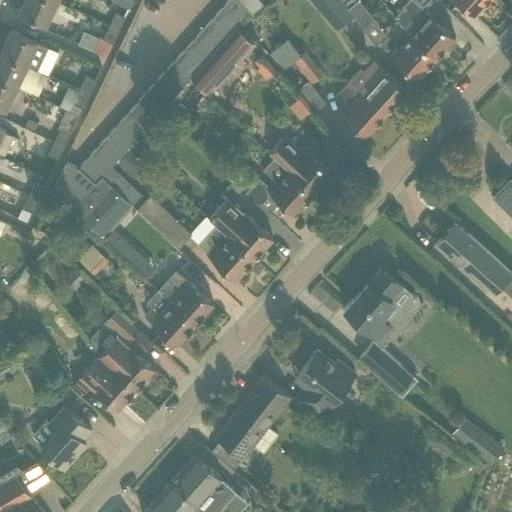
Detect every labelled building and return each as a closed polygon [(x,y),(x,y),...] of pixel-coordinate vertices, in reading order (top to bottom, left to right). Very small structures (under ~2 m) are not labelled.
[(55,0),(54,0),(25,0),(20,11),(44,22),(49,12),(55,0)] [(239,0),(227,0),(224,3),(242,19),(249,11),(239,0)] [(241,0),(252,12),(263,3),(261,0),(241,0)] [(310,0),(337,30),(355,15),(349,7),(342,0),(310,0)] [(375,18),(359,0),(356,0),(349,7),(355,15),(362,26),(375,18)] [(407,0),(394,15),(411,34),(436,57),(455,36),(415,0),(407,0)] [(487,0),(456,0),(474,15),(487,0)] [(224,3),(214,14),(232,30),(236,25),(242,19),(224,3)] [(116,12),(109,26),(118,31),(125,16),(116,12)] [(222,41),(232,30),(214,14),(205,25),(222,41)] [(255,43),(236,25),(232,30),(222,41),(212,52),(203,63),(193,74),(190,76),(210,94),(255,43)] [(205,25),(195,36),(212,52),(222,41),(205,25)] [(113,42),(118,31),(109,26),(104,38),(113,42)] [(36,69),(47,46),(12,29),(1,51),(25,63),(36,69)] [(417,78),(436,57),(411,34),(402,44),(397,41),(388,51),(417,78)] [(195,36),(185,47),(203,63),(212,52),(195,36)] [(193,74),(203,63),(185,47),(175,58),(193,74)] [(15,84),(25,63),(1,51),(0,53),(0,77),(15,85),(15,84)] [(322,73),(305,51),(294,60),(311,81),(322,73)] [(175,58),(166,69),(183,84),(190,76),(193,74),(175,58)] [(386,112),(407,89),(373,58),(353,82),(361,89),(386,112)] [(166,69),(156,80),(174,95),(183,84),(166,69)] [(85,76),(79,89),(88,94),(95,80),(85,76)] [(15,85),(0,77),(0,104),(4,107),(15,85)] [(164,106),(174,95),(156,80),(146,91),(164,106)] [(325,101),(309,81),(298,89),(315,110),(325,101)] [(88,94),(79,89),(69,84),(59,105),(67,109),(78,114),(88,94)] [(386,112),(361,89),(347,104),(352,109),(345,117),(365,135),(386,112)] [(146,91),(137,101),(154,117),(164,106),(146,91)] [(144,128),(154,117),(137,101),(127,112),(144,128)] [(64,122),(61,129),(69,133),(78,114),(67,109),(61,121),(64,122)] [(144,128),(127,112),(117,123),(135,139),(144,128)] [(135,139),(117,123),(107,134),(125,150),(135,139)] [(57,158),(69,133),(61,129),(60,128),(48,154),(57,158)] [(107,134),(98,145),(115,161),(125,150),(107,134)] [(332,171),(317,158),(303,145),(300,148),(285,134),(269,151),(274,156),(289,170),(313,192),(332,171)] [(106,171),(115,161),(98,145),(88,156),(106,171)] [(78,167),(96,182),(106,171),(88,156),(78,167)] [(294,213),(313,192),(289,170),(274,156),(263,168),(273,178),(265,187),(294,213)] [(248,188),(259,176),(242,159),(231,170),(248,188)] [(96,182),(78,167),(66,161),(54,186),(53,189),(73,208),(96,182)] [(106,180),(75,215),(102,240),(113,228),(133,205),(106,180)] [(29,194),(38,199),(44,186),(35,182),(29,194)] [(38,199),(29,194),(23,207),(32,211),(38,199)] [(192,233),(151,194),(137,208),(178,247),(192,233)] [(215,223),(254,258),(273,237),(227,196),(208,217),(215,223)] [(496,290),(511,272),(455,221),(436,242),(451,255),(474,276),(476,273),(496,290)] [(235,279),(254,258),(215,223),(198,242),(207,250),(205,252),(235,279)] [(93,243),(79,257),(96,274),(109,260),(93,243)] [(381,317),(407,287),(397,279),(397,280),(393,276),(394,276),(389,272),(389,273),(385,270),(386,269),(380,264),(376,269),(377,270),(375,273),(374,272),(372,274),(373,274),(371,277),(370,276),(363,285),(356,294),(355,293),(352,296),(353,297),(344,307),(380,339),(392,326),(381,317)] [(75,288),(86,278),(74,265),(63,276),(75,288)] [(26,268),(7,288),(22,310),(42,288),(26,268)] [(171,300),(170,301),(195,323),(213,302),(178,270),(160,291),(171,300)] [(176,344),(195,323),(170,301),(160,311),(154,306),(145,316),(176,344)] [(99,354),(98,355),(136,388),(154,367),(122,338),(124,336),(142,353),(153,341),(116,308),(86,342),(99,354)] [(374,340),(359,357),(402,396),(409,388),(404,384),(413,374),(374,340)] [(304,384),(294,397),(320,418),(356,373),(337,359),(335,362),(316,348),(299,371),(303,374),(299,380),(304,384)] [(0,378),(16,369),(7,353),(0,356),(0,378)] [(117,409),(136,388),(98,355),(73,382),(86,394),(93,387),(117,409)] [(215,436),(243,457),(291,395),(263,374),(215,436)] [(82,439),(91,429),(64,405),(50,421),(47,418),(33,434),(43,443),(40,447),(64,468),(86,443),(82,439)] [(491,462),(492,463),(505,447),(465,416),(452,432),(491,462)] [(433,443),(469,468),(470,467),(479,473),(486,464),(477,458),(478,457),(441,431),(433,443)] [(238,511),(248,501),(221,478),(222,477),(195,453),(170,482),(203,511),(238,511)] [(1,461),(0,461),(0,482),(10,476),(12,475),(2,460),(1,461)] [(38,461),(16,474),(31,494),(52,476),(38,461)] [(0,511),(31,495),(31,494),(16,474),(0,482),(0,511)] [(203,511),(170,482),(142,511),(203,511)]
